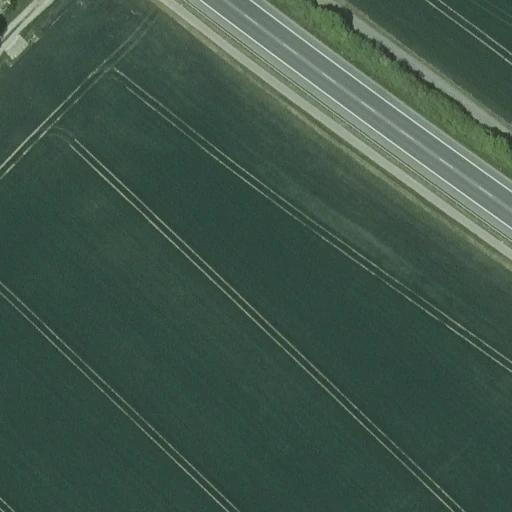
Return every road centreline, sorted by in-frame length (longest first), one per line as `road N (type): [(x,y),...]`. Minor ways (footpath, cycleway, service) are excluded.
road 1 (primary): [(511,212),(223,0)]
road 2 (track): [(318,0),(511,140)]
